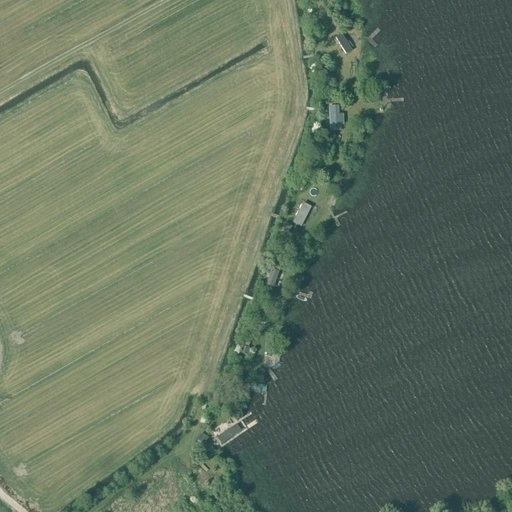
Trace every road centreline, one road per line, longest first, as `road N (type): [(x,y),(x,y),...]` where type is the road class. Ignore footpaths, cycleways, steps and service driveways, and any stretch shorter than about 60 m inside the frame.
road 1 (track): [(83,511),(187,432),(286,161),(300,100),(291,0)]
road 2 (unknown): [(0,95),(165,0)]
